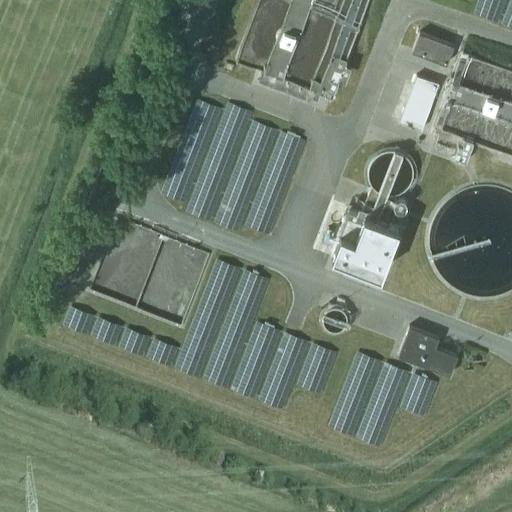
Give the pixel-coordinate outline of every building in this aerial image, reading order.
[(511,0),(481,0),(477,13),(511,24),(511,0)] [(453,44),(419,31),(412,50),(446,63),(453,44)] [(421,128),(438,82),(416,74),(399,119),(421,128)] [(183,208),(271,237),(305,134),(198,99),(166,194),(186,201),(183,208)] [(379,271),(397,225),(360,210),(348,206),(331,252),(379,271)] [(284,403),(292,377),(292,371),(297,356),(308,355),(309,358),(309,356),(318,359),(319,362),(329,361),(328,347),(313,342),(322,341),(262,322),(250,323),(258,300),(257,285),(248,283),(235,322),(236,327),(188,331),(176,368),(284,403)] [(398,353),(427,365),(427,364),(449,373),(457,353),(434,345),(438,336),(409,324),(398,353)] [(382,442),(408,367),(359,350),(353,368),(382,378),(374,400),(355,394),(357,386),(349,383),(334,426),(382,442)] [(418,371),(403,404),(424,414),(439,380),(418,371)]
